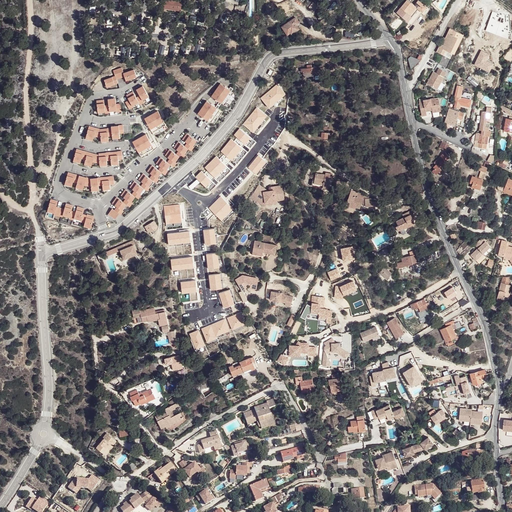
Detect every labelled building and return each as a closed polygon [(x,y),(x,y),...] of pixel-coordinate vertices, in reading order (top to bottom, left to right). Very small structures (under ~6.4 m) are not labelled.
[(178,0),(164,0),(163,8),(180,10),(182,0),(178,0)] [(407,0),(401,8),(403,10),(399,14),(407,21),(411,17),(409,16),(416,7),(421,12),(420,13),(424,16),(429,10),(427,7),(426,8),(418,1),(414,5),(407,0)] [(282,27),(287,35),(290,33),(291,34),(299,28),(297,24),(299,22),(296,17),(282,27)] [(447,68),(463,34),(450,28),(445,38),(441,47),(439,46),(436,52),(443,55),(439,64),(447,68)] [(195,45),(195,53),(203,52),(203,44),(195,45)] [(410,57),(408,59),(410,66),(414,62),(416,61),(417,59),(410,57)] [(302,68),(303,72),(303,75),(312,74),(312,73),(317,72),(316,66),(312,67),(311,65),(307,65),(307,67),(302,68)] [(121,67),(114,70),(117,79),(125,77),(121,67)] [(133,69),(124,72),(126,80),(136,77),(133,69)] [(433,72),(426,83),(436,89),(443,77),(433,72)] [(104,79),(106,86),(117,83),(115,75),(104,79)] [(236,93),(220,83),(212,96),(227,106),(236,93)] [(149,95),(143,86),(136,89),(139,94),(143,99),(149,95)] [(463,87),(458,86),(455,96),(457,97),(454,107),(459,108),(462,97),(461,97),(463,87)] [(138,100),(132,91),(126,94),(129,99),(132,104),(138,100)] [(115,97),(107,98),(109,111),(120,110),(119,102),(115,102),(115,97)] [(103,99),(96,100),(98,113),(109,112),(108,104),(104,104),(103,99)] [(419,102),(422,117),(427,116),(426,112),(426,108),(432,107),(432,110),(433,113),(441,111),(439,100),(435,100),(435,99),(419,102)] [(222,112),(206,101),(197,115),(213,126),(222,112)] [(511,109),(502,104),(501,108),(503,109),(502,110),(504,111),(504,112),(508,114),(510,111),(511,112),(511,109)] [(463,113),(448,109),(444,122),(454,125),(456,118),(461,120),(463,113)] [(158,110),(143,118),(152,135),(167,127),(158,110)] [(491,116),(482,115),(479,134),(482,135),(481,138),(480,138),(476,137),(474,144),(478,144),(477,151),(485,153),(486,148),(483,148),(485,140),(489,141),(490,135),(488,135),(489,131),(485,130),(486,123),(490,123),(491,116)] [(511,118),(505,117),(503,130),(511,131),(511,118)] [(111,125),(113,140),(120,140),(118,124),(111,125)] [(88,125),(84,138),(92,140),(93,135),(100,137),(99,129),(88,125)] [(100,128),(101,141),(108,141),(108,135),(111,135),(111,127),(100,128)] [(147,131),(132,140),(141,155),(156,146),(147,131)] [(196,139),(187,133),(182,139),(187,142),(192,145),(196,139)] [(188,147),(178,141),(174,147),(179,150),(184,153),(188,147)] [(448,144),(442,141),(439,147),(445,151),(448,144)] [(76,148),(73,161),(80,163),(82,158),(85,159),(87,151),(76,148)] [(179,156),(169,149),(165,155),(170,158),(175,162),(179,156)] [(110,151),(111,164),(119,164),(118,158),(122,158),(121,150),(110,151)] [(88,151),(84,164),(91,166),(93,161),(99,162),(98,154),(88,151)] [(99,152),(100,166),(107,165),(107,159),(110,159),(110,152),(99,152)] [(446,159),(448,157),(444,152),(433,163),(434,165),(432,167),(434,169),(432,171),(436,174),(441,170),(440,168),(444,164),(444,163),(447,160),(446,159)] [(170,164),(161,157),(156,163),(161,166),(166,169),(170,164)] [(502,163),(498,161),(496,164),(503,168),(507,161),(504,159),(502,163)] [(161,171),(152,165),(148,171),(152,174),(157,177),(161,171)] [(487,168),(480,166),(479,170),(481,171),(478,178),(483,180),(486,172),(487,168)] [(67,173),(64,184),(71,186),(72,180),(74,175),(67,173)] [(152,180),(143,173),(139,179),(143,182),(148,186),(152,180)] [(321,175),(321,174),(315,173),(314,182),(312,181),(311,186),(322,188),(327,189),(329,183),(330,184),(332,174),(325,173),(325,175),(325,176),(321,175)] [(78,174),(75,185),(82,187),(84,182),(86,176),(78,174)] [(472,176),(470,180),(473,181),(472,184),(471,189),(479,192),(483,180),(478,178),(472,176)] [(90,178),(91,189),(98,189),(98,183),(97,177),(90,178)] [(102,178),(103,189),(110,188),(110,183),(109,177),(102,178)] [(144,188),(134,181),(130,187),(135,190),(140,193),(144,188)] [(275,199),(284,197),(281,185),(270,187),(271,191),(267,191),(265,190),(264,192),(259,199),(258,201),(264,205),(265,203),(275,201),(275,199)] [(135,196),(125,189),(121,195),(126,198),(131,202),(135,196)] [(254,196),(259,199),(264,192),(260,190),(258,190),(254,196)] [(347,203),(352,204),(353,202),(357,204),(356,206),(355,207),(360,208),(362,202),(365,204),(366,206),(371,206),(371,199),(369,198),(368,197),(366,197),(366,195),(358,192),(356,196),(349,193),(347,203)] [(254,196),(252,195),(250,199),(263,207),(276,204),(275,201),(284,200),(284,197),(275,199),(275,201),(265,203),(264,205),(258,201),(259,199),(254,196)] [(126,203),(116,197),(112,203),(117,206),(122,209),(126,203)] [(54,212),(57,201),(50,199),(49,204),(47,210),(54,212)] [(70,216),(73,205),(66,203),(64,209),(63,215),(70,216)] [(81,219),(84,208),(77,206),(76,211),(74,217),(81,219)] [(112,208),(108,213),(115,218),(118,213),(112,208)] [(410,210),(403,213),(405,217),(396,222),(398,226),(395,227),(398,231),(406,227),(407,228),(415,224),(412,218),(415,217),(413,213),(412,213),(410,210)] [(91,227),(94,216),(87,214),(85,219),(84,225),(91,227)] [(154,221),(145,226),(148,233),(158,227),(154,221)] [(477,221),(476,228),(484,230),(486,222),(477,221)] [(370,240),(378,251),(392,242),(390,239),(378,247),(374,241),(387,232),(385,230),(370,240)] [(469,236),(459,248),(462,251),(473,240),(469,236)] [(477,248),(470,255),(475,260),(483,253),(485,255),(492,247),(481,237),(474,245),(477,248)] [(134,240),(117,247),(118,251),(121,250),(125,258),(138,253),(135,245),(136,245),(134,240)] [(374,254),(378,251),(370,240),(367,242),(374,254)] [(508,241),(501,240),(498,254),(504,255),(503,257),(510,259),(511,263),(511,262),(511,250),(508,250),(509,246),(507,246),(508,241)] [(254,242),(253,251),(272,244),(261,242),(260,243),(254,242)] [(272,244),(253,251),(253,252),(257,253),(257,256),(262,257),(262,254),(263,252),(266,252),(265,255),(275,256),(277,245),(272,244)] [(401,258),(402,262),(403,262),(404,266),(412,264),(412,263),(418,261),(416,254),(410,256),(401,258)] [(384,267),(379,273),(388,279),(393,273),(384,267)] [(511,276),(502,277),(501,282),(510,285),(511,276)] [(501,282),(497,298),(503,299),(504,296),(509,297),(510,292),(508,292),(510,285),(501,282)] [(279,304),(284,304),(286,305),(285,307),(290,307),(292,297),(284,295),(279,294),(270,293),(269,302),(279,304)] [(410,304),(412,309),(418,306),(420,311),(428,307),(424,298),(419,300),(410,304)] [(142,308),(134,309),(135,317),(142,316),(148,315),(149,320),(152,320),(152,321),(159,320),(160,323),(167,322),(164,311),(157,312),(156,308),(142,310),(142,308)] [(99,321),(101,330),(105,329),(106,328),(109,327),(107,319),(103,319),(103,320),(99,321)] [(396,319),(387,323),(395,339),(404,335),(396,319)] [(448,346),(458,341),(453,330),(451,326),(455,324),(453,320),(445,324),(446,326),(440,330),(448,346)] [(475,326),(480,325),(478,321),(469,324),(471,329),(475,327),(475,326)] [(174,348),(178,347),(174,331),(170,332),(167,322),(160,323),(160,326),(161,326),(162,333),(164,333),(164,334),(166,335),(167,335),(168,336),(170,344),(174,343),(174,348)] [(376,327),(360,334),(364,343),(380,336),(376,327)] [(324,352),(323,366),(329,367),(330,361),(326,354),(332,352),(336,351),(347,359),(350,354),(340,347),(340,343),(332,343),(329,339),(324,342),(326,346),(325,347),(324,350),(325,351),(324,352)] [(281,354),(277,361),(285,366),(289,359),(288,358),(289,357),(301,358),(301,357),(309,357),(309,356),(316,357),(317,347),(309,347),(310,343),(301,343),(298,341),(295,346),(289,345),(289,349),(287,349),(283,355),(281,354)] [(172,370),(182,368),(180,355),(171,357),(164,359),(165,364),(171,363),(172,370)] [(229,367),(233,377),(255,369),(252,362),(254,362),(252,357),(229,367)] [(473,384),(482,381),(486,381),(487,380),(484,370),(470,374),(473,384)] [(330,385),(331,392),(344,389),(343,385),(341,386),(341,383),(340,383),(338,374),(331,375),(332,379),(328,380),(329,385),(330,385)] [(436,379),(427,382),(428,385),(451,379),(450,374),(446,375),(436,379)] [(459,374),(454,375),(458,394),(470,391),(466,375),(459,376),(459,374)] [(301,393),(305,392),(305,390),(309,390),(314,389),(312,379),(302,380),(301,376),(295,377),(296,384),(300,384),(301,393)] [(137,390),(129,393),(131,396),(130,396),(131,400),(133,400),(135,406),(140,403),(140,402),(144,401),(145,403),(151,401),(155,399),(151,389),(147,391),(141,393),(139,394),(137,390)] [(254,414),(253,410),(242,413),(246,423),(257,419),(260,427),(274,422),(271,413),(270,413),(268,414),(266,409),(268,408),(275,406),(272,399),(266,402),(266,403),(267,405),(260,407),(261,412),(254,414)] [(253,408),(253,410),(254,414),(261,412),(260,407),(267,405),(266,403),(253,408)] [(170,425),(169,423),(172,422),(173,423),(182,418),(179,413),(174,416),(171,411),(175,409),(175,408),(173,404),(164,409),(165,411),(154,417),(160,428),(165,426),(166,428),(170,425)] [(375,409),(372,410),(371,411),(373,416),(374,419),(378,418),(380,423),(388,420),(388,418),(393,416),(388,405),(376,410),(375,409)] [(471,412),(471,410),(460,409),(458,422),(470,423),(471,412)] [(444,413),(441,410),(430,416),(433,421),(440,416),(444,413)] [(483,414),(471,412),(470,423),(470,425),(482,426),(483,414)] [(348,432),(353,431),(358,430),(359,432),(365,431),(363,415),(356,417),(357,420),(350,422),(351,426),(347,427),(348,432)] [(120,437),(130,434),(128,428),(118,431),(120,437)] [(220,445),(219,440),(217,436),(215,430),(208,432),(210,438),(200,441),(201,444),(197,446),(198,453),(203,452),(203,450),(214,447),(217,446),(220,445)] [(96,447),(100,451),(102,449),(104,451),(111,444),(113,445),(116,441),(106,433),(102,437),(103,438),(96,447)] [(405,449),(408,456),(414,455),(413,453),(424,450),(424,451),(433,446),(429,438),(420,444),(405,449)] [(102,449),(100,451),(105,455),(113,446),(113,445),(111,444),(104,451),(102,449)] [(291,450),(280,452),(282,462),(289,460),(292,459),(292,458),(303,455),(302,447),(291,450)] [(382,457),(375,460),(379,470),(390,466),(392,472),(398,469),(392,451),(382,455),(382,457)] [(466,451),(462,452),(461,456),(466,456),(466,460),(473,461),(473,462),(480,462),(481,451),(466,451)] [(216,459),(213,461),(218,469),(222,467),(221,465),(229,461),(232,459),(229,454),(226,455),(223,452),(215,457),(216,459)] [(338,459),(338,461),(347,460),(345,452),(337,454),(338,459)] [(190,481),(205,471),(197,459),(187,465),(184,459),(178,463),(190,481)] [(234,470),(228,470),(229,479),(235,478),(234,474),(245,473),(245,471),(244,465),(249,464),(248,459),(239,461),(239,465),(233,466),(234,470)] [(137,467),(133,462),(129,465),(133,470),(137,467)] [(161,484),(165,481),(165,480),(169,477),(176,471),(170,463),(162,469),(158,472),(157,470),(153,473),(161,484)] [(81,486),(85,487),(91,491),(99,479),(92,474),(89,478),(77,477),(77,478),(75,477),(68,487),(77,492),(81,486)] [(260,494),(263,493),(262,491),(269,488),(265,479),(248,486),(255,501),(262,498),(260,494)] [(478,493),(484,492),(482,479),(470,481),(471,487),(472,493),(477,492),(478,493)] [(331,494),(331,495),(336,494),(336,488),(341,487),(340,484),(333,484),(333,488),(331,490),(331,492),(331,494)] [(318,493),(318,486),(310,485),(309,487),(308,487),(308,486),(305,486),(298,488),(298,493),(304,494),(304,492),(318,493)] [(426,486),(426,485),(414,485),(414,494),(417,494),(417,496),(426,496),(432,496),(434,500),(441,496),(434,485),(429,485),(429,487),(426,486)] [(463,488),(460,488),(461,498),(472,496),(472,493),(471,487),(468,487),(463,488)] [(350,489),(351,499),(363,498),(362,488),(350,489)] [(206,490),(196,497),(199,501),(202,499),(205,505),(213,500),(206,490)] [(124,506),(120,508),(122,511),(130,511),(152,496),(146,492),(139,497),(137,494),(130,499),(131,500),(128,503),(127,501),(123,505),(124,506)] [(270,499),(261,504),(265,511),(275,511),(277,511),(273,504),(281,500),(281,493),(270,499)] [(42,511),(49,502),(40,496),(37,501),(32,509),(36,511),(42,511)] [(158,500),(152,496),(147,506),(153,509),(158,500)] [(32,498),(26,507),(31,510),(32,509),(37,501),(32,498)]
